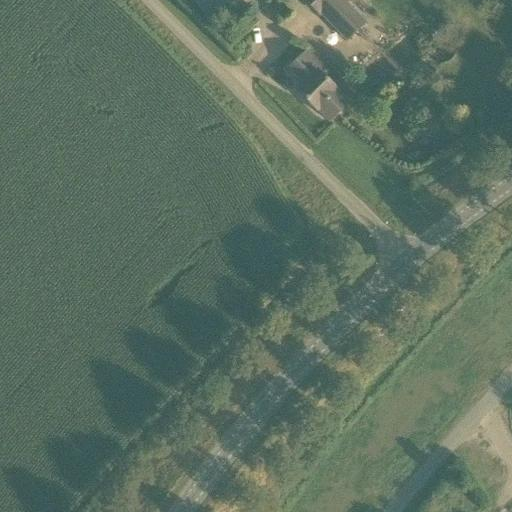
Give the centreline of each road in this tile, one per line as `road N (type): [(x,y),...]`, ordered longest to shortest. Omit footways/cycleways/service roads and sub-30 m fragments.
road 1 (unclassified): [(404,259),(145,0)]
road 2 (unclassified): [(183,511),(284,383),(404,259)]
road 3 (unclassified): [(399,511),(511,391)]
road 4 (unclassified): [(404,259),(511,184)]
